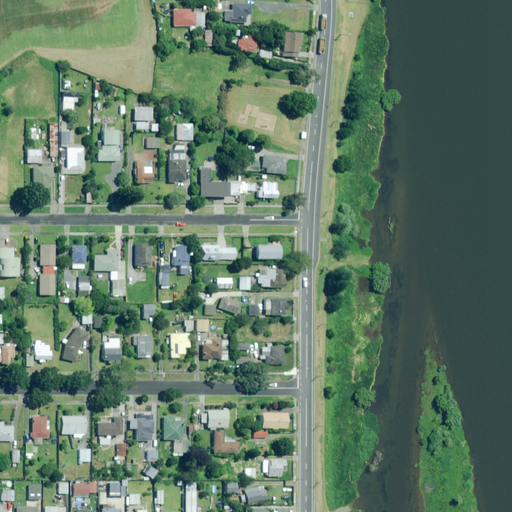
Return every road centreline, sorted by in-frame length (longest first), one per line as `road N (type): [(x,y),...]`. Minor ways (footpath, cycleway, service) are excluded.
road 1 (residential): [(0,219),(307,220)]
road 2 (residential): [(0,388),(305,388)]
road 3 (tertiary): [(307,220),(325,0)]
road 4 (tertiary): [(305,388),(307,220)]
road 5 (tertiary): [(306,511),(305,388)]
